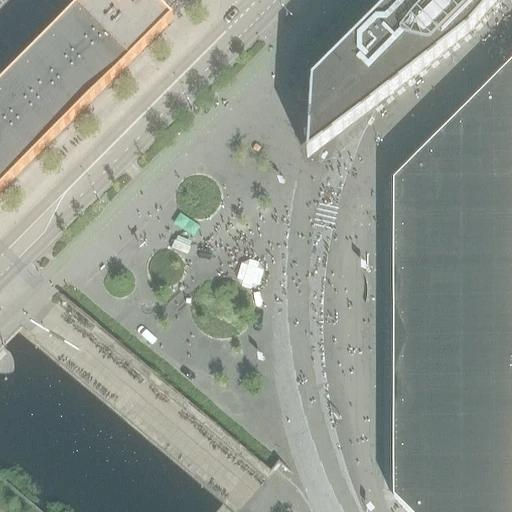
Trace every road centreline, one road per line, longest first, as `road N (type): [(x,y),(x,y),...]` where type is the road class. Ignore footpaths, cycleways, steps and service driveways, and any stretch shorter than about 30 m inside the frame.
road 1 (residential): [(380,511),(354,422),(353,225),(368,168),(511,26)]
road 2 (secondary): [(0,289),(234,55),(256,9)]
road 3 (residential): [(317,154),(296,277),(301,365),(315,428),(350,511)]
road 4 (secondary): [(256,9),(212,37),(0,253)]
